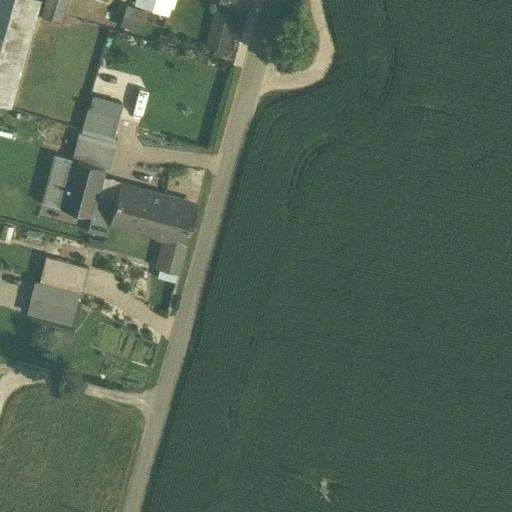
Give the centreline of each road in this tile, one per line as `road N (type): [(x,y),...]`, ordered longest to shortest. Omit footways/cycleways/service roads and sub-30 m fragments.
road 1 (unclassified): [(274,0),(133,511)]
road 2 (track): [(0,369),(162,409)]
road 3 (track): [(315,0),(326,42),(320,66),(293,80),(253,74)]
